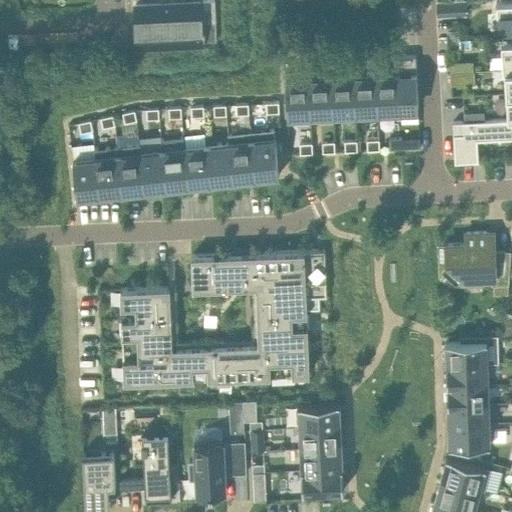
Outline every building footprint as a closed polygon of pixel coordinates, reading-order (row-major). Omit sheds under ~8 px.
[(212,0),(203,0),(203,2),(205,41),(217,40),(214,0),(212,0)] [(437,17),(453,16),(452,0),(451,0),(436,1),(437,17)] [(511,1),(497,2),(497,15),(500,15),(501,34),(509,33),(511,33),(511,1)] [(201,41),(199,2),(135,6),(137,44),(201,41)] [(508,69),(511,69),(511,41),(501,42),(503,70),(505,70),(505,69),(508,68),(508,69)] [(395,73),(376,74),(378,113),(401,111),(401,107),(418,106),(415,56),(394,57),(395,73)] [(288,70),(285,70),(288,117),(311,116),(308,69),(308,61),(287,62),(288,70)] [(375,62),(353,63),(354,75),(356,114),(378,113),(376,74),(375,62)] [(331,68),(308,69),(311,116),(333,115),(331,76),(332,76),(331,68)] [(333,115),(356,114),(354,75),(332,76),(331,76),(333,115)] [(279,112),(279,102),(266,102),(267,113),(279,112)] [(237,114),(249,113),(248,103),(236,104),(237,114)] [(214,105),(214,115),(226,115),(226,104),(214,105)] [(203,106),(191,106),(192,116),(204,116),(203,106)] [(182,117),(181,107),(169,107),(169,118),(182,117)] [(159,108),(147,109),(147,119),(159,118),(159,108)] [(135,110),(123,112),(125,122),(137,120),(135,110)] [(101,117),(103,127),(115,125),(113,115),(101,117)] [(511,119),(508,119),(462,122),(463,134),(454,134),(455,162),(478,161),(477,140),(511,138),(511,119)] [(79,122),(81,132),(93,129),(91,120),(79,122)] [(279,175),(274,129),(251,132),(256,178),(279,175)] [(187,147),(185,147),(189,185),(211,183),(207,144),(206,144),(205,132),(185,135),(187,147)] [(229,142),(234,180),(256,178),(251,132),(228,134),(229,142)] [(402,148),(401,138),(389,139),(390,149),(402,148)] [(368,150),(379,149),(379,139),(367,140),(368,150)] [(357,151),(357,140),(345,141),(345,151),(357,151)] [(334,141),(322,142),(323,152),(335,152),(334,141)] [(94,142),(71,145),(77,198),(100,195),(95,149),(94,142)] [(211,183),(234,180),(229,142),(207,144),(211,183)] [(312,153),(312,143),(300,143),(300,153),(312,153)] [(145,190),(140,152),(141,152),(140,144),(117,146),(122,193),(145,190)] [(95,149),(100,195),(122,193),(117,146),(95,149)] [(185,147),(163,149),(167,188),(189,185),(185,147)] [(163,149),(141,152),(140,152),(145,190),(167,188),(163,149)] [(487,232),(466,232),(466,242),(446,243),(447,260),(442,269),(455,282),(464,276),(493,275),(494,283),(508,282),(509,274),(509,267),(510,251),(494,252),(494,251),(488,252),(487,232)] [(176,286),(120,288),(124,381),(309,373),(306,296),(327,295),(325,250),(243,253),(192,255),(193,288),(250,286),(253,343),(178,346),(176,286)] [(460,341),(446,342),(446,364),(487,362),(497,362),(496,335),(460,336),(460,341)] [(446,364),(447,385),(488,384),(487,362),(446,364)] [(488,384),(447,385),(448,405),(489,403),(488,384)] [(243,401),(231,401),(232,431),(244,430),(243,401)] [(298,404),(299,427),(340,425),(339,402),(298,404)] [(448,405),(448,424),(489,422),(489,403),(448,405)] [(116,436),(115,410),(103,410),(105,437),(116,436)] [(262,420),(250,421),(250,429),(262,428),(262,420)] [(490,445),(489,422),(448,424),(449,446),(490,445)] [(299,427),(300,448),(341,446),(340,425),(299,427)] [(263,429),(251,430),(252,450),(264,450),(263,429)] [(176,500),(175,485),(171,485),(168,432),(142,433),(143,441),(142,441),(142,449),(143,449),(146,502),(176,500)] [(245,440),(194,443),(195,461),(188,462),(189,479),(196,479),(197,492),(226,491),(225,470),(245,469),(245,473),(247,473),(245,440)] [(300,448),(302,470),(342,468),(341,446),(300,448)] [(83,454),(86,510),(109,508),(108,485),(116,484),(114,452),(83,454)] [(441,477),(480,488),(480,489),(484,490),(491,467),(446,456),(441,477)] [(264,464),(252,464),(253,472),(265,472),(264,464)] [(342,468),(302,470),(303,493),(343,490),(342,468)] [(265,472),(253,473),(254,489),(265,488),(265,472)] [(120,488),(137,487),(137,476),(119,477),(120,488)] [(441,477),(435,498),(475,509),(480,489),(480,488),(441,477)] [(431,511),(473,511),(475,509),(435,498),(431,511)]
